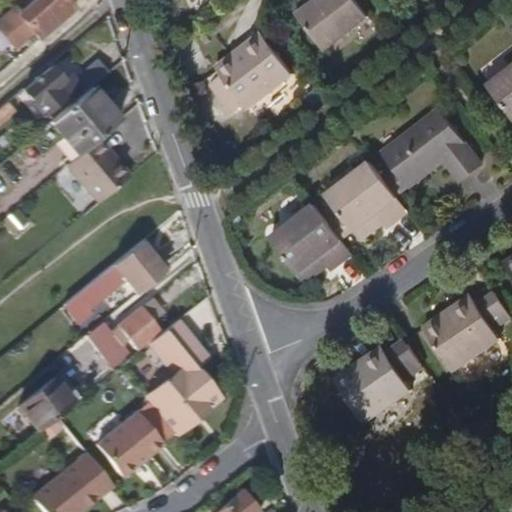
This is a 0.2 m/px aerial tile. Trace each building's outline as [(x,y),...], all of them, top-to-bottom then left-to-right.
[(75,7),(68,0),(33,0),(18,13),(39,37),(75,7)] [(299,16),(321,0),(297,0),(290,5),(299,16)] [(325,50),(369,17),(355,0),(321,0),(299,16),(325,50)] [(293,74),(262,33),(243,48),(248,54),(221,73),(223,75),(244,103),(247,109),(293,74)] [(221,73),(248,54),(243,48),(217,67),(221,73)] [(68,97),(81,86),(85,91),(88,88),(108,71),(99,60),(75,80),(73,77),(67,83),(63,78),(63,72),(58,67),(52,66),(25,89),(23,87),(0,107),(0,119),(29,94),(45,113),(66,95),(68,97)] [(511,68),(488,86),(511,117),(511,68)] [(73,77),(69,72),(63,78),(67,83),(73,77)] [(244,103),(223,75),(213,83),(234,110),(244,103)] [(101,134),(116,122),(88,88),(85,91),(49,121),(77,155),(101,134)] [(480,164),(440,110),(382,154),(400,176),(388,186),(396,197),(444,161),(459,181),(480,164)] [(133,173),(101,134),(77,155),(69,162),(101,200),(133,173)] [(388,186),(370,164),(329,196),(347,219),(333,229),(342,240),(355,231),(377,215),(384,225),(387,228),(408,212),(396,197),(388,186)] [(333,229),(316,207),(272,240),(298,273),(321,257),(329,268),(331,270),(353,255),(342,240),(333,229)] [(363,241),(384,225),(377,215),(355,231),(363,241)] [(137,293),(166,270),(149,249),(152,246),(145,237),(78,292),(91,307),(125,279),(137,293)] [(307,285),(329,268),(321,257),(298,273),(307,285)] [(445,320),(476,300),(472,294),(442,315),(445,320)] [(500,336),(493,325),(508,314),(495,295),(479,305),(476,300),(445,320),(442,315),(426,325),(429,329),(455,366),(500,336)] [(151,340),(163,330),(144,307),(120,326),(130,338),(139,349),(151,340)] [(120,326),(111,314),(104,320),(111,328),(123,343),(130,338),(120,326)] [(197,366),(208,357),(178,318),(163,330),(151,340),(175,372),(146,395),(175,433),(196,417),(192,411),(201,404),(206,410),(221,398),(197,366)] [(102,379),(132,355),(123,343),(111,328),(80,352),(102,379)] [(455,366),(429,329),(426,332),(451,369),(455,366)] [(355,374),(385,353),(382,348),(351,368),(355,374)] [(364,421),(410,388),(385,353),(355,374),(351,368),(337,378),(364,421)] [(77,397),(58,373),(22,401),(41,425),(77,397)] [(138,458),(160,442),(135,409),(93,440),(115,468),(135,453),(138,458)] [(43,511),(76,511),(111,485),(86,452),(30,496),(43,511)] [(118,473),(138,458),(135,453),(115,468),(118,473)] [(262,511),(267,509),(253,488),(217,511),(262,511)]
